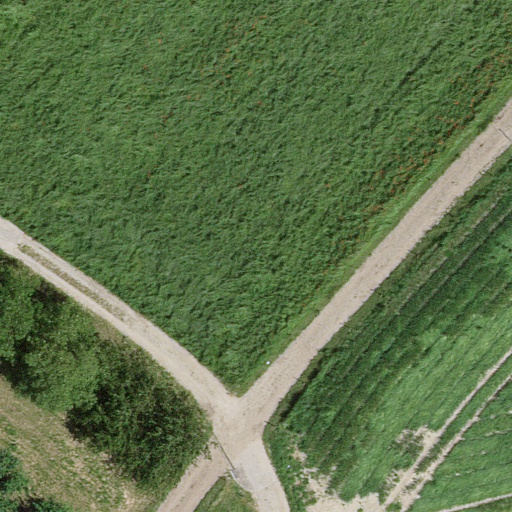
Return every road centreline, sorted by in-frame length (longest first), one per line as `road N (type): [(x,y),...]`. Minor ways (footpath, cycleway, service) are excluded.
road 1 (track): [(243,420),(511,135)]
road 2 (track): [(243,420),(0,233)]
